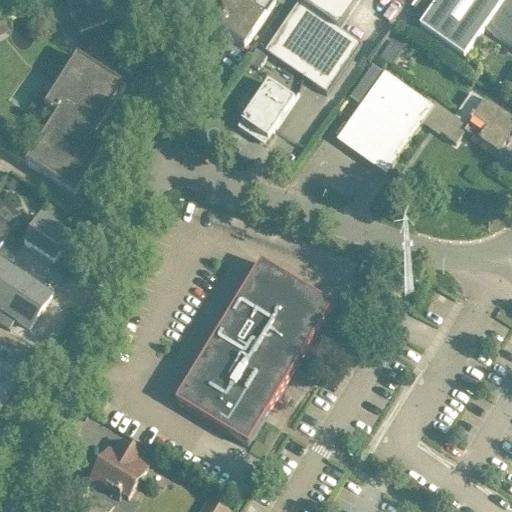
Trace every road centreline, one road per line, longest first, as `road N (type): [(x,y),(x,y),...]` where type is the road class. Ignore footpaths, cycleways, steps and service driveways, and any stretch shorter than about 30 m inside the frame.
road 1 (tertiary): [(8,511),(51,437),(147,158)]
road 2 (unclassified): [(500,261),(448,258),(147,158)]
road 3 (tertiary): [(147,158),(160,120),(164,44),(154,0)]
